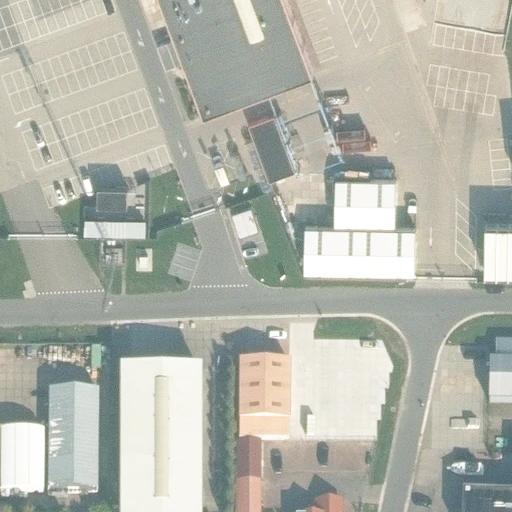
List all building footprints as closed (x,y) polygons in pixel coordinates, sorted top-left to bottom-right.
[(162,0),(204,111),(314,70),(287,0),(162,0)] [(484,84),(459,88),(461,100),(441,103),(444,126),(468,123),(469,132),(479,130),(476,106),(487,104),(484,84)] [(295,171),(274,114),(247,124),(269,181),(295,171)] [(128,188),(98,188),(97,206),(128,207),(128,188)] [(511,224),(485,224),(485,274),(511,274),(511,224)] [(416,273),(416,229),(305,229),(305,273),(416,273)] [(488,362),(488,403),(511,403),(511,341),(495,342),(494,362),(488,362)] [(237,511),(259,511),(260,441),(288,441),(289,364),(239,364),(238,440),(237,511)] [(200,511),(202,372),(119,373),(120,511),(200,511)] [(48,393),(48,494),(97,494),(98,393),(48,393)] [(0,432),(0,493),(43,494),(43,432),(0,432)] [(511,511),(511,495),(474,494),(474,493),(472,493),(472,495),(461,494),(460,507),(458,507),(458,508),(460,508),(459,511),(511,511)] [(336,511),(336,503),(319,503),(318,511),(336,511)]
